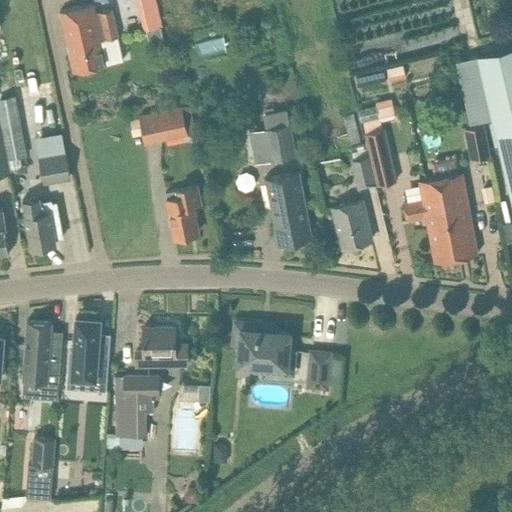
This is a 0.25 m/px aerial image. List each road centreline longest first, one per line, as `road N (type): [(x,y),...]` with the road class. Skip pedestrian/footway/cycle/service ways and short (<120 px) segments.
road 1 (residential): [(0,292),(226,276),(511,312)]
road 2 (residential): [(241,511),(384,417),(511,352)]
